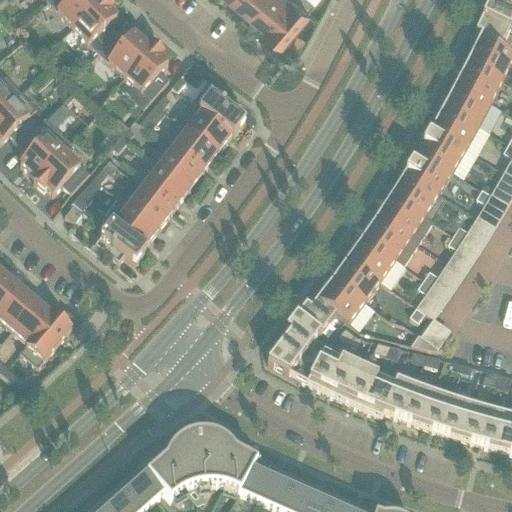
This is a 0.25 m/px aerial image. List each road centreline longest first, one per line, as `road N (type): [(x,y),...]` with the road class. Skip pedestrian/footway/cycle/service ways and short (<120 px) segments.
road 1 (tertiary): [(187,362),(303,214),(428,0)]
road 2 (residential): [(0,202),(126,312),(138,312),(173,285),(292,120)]
road 3 (tertiary): [(397,0),(262,228),(163,344)]
road 4 (unclassified): [(489,510),(329,456),(187,362)]
road 5 (tertiary): [(163,344),(0,498)]
road 6 (tertiary): [(24,511),(187,362)]
road 7 (residential): [(292,120),(142,0)]
road 8 (residential): [(292,120),(356,0)]
